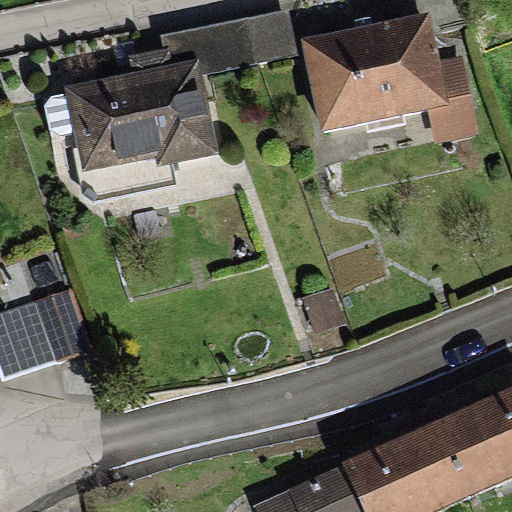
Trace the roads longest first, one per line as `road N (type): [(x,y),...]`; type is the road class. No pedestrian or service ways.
road 1 (residential): [(511,310),(354,379),(11,461)]
road 2 (residential): [(163,0),(0,35)]
